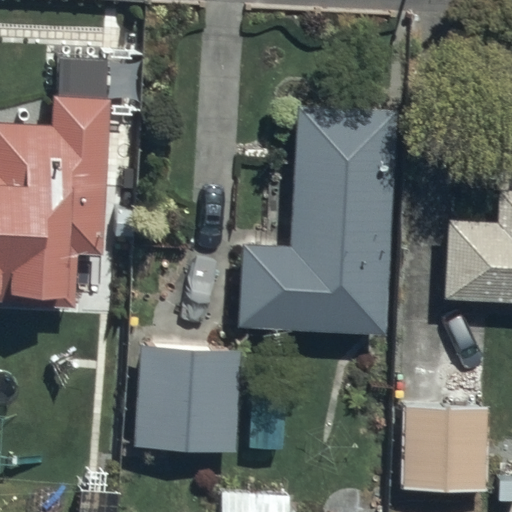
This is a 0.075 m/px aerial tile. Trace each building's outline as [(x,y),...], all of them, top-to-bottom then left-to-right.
[(97,298),(98,258),(102,102),(46,101),(45,126),(0,124),(0,307),(47,308),(47,295),(97,298)] [(379,337),(388,111),(288,106),(282,250),(235,248),(232,331),(379,337)] [(492,223),(443,221),(440,300),(511,302),(511,193),(493,193),(492,223)] [(232,349),(133,345),(130,449),(229,452),(232,349)] [(483,408),(398,405),(396,490),(480,492),(483,408)] [(285,511),(285,496),(218,496),(218,511),(285,511)]
